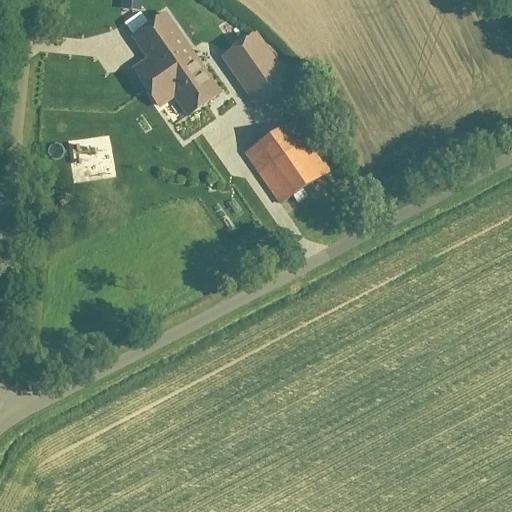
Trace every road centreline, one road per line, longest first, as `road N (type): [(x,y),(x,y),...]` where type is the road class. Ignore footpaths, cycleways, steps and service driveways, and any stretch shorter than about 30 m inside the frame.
road 1 (unclassified): [(0,415),(511,157)]
road 2 (unclassified): [(26,0),(0,308)]
